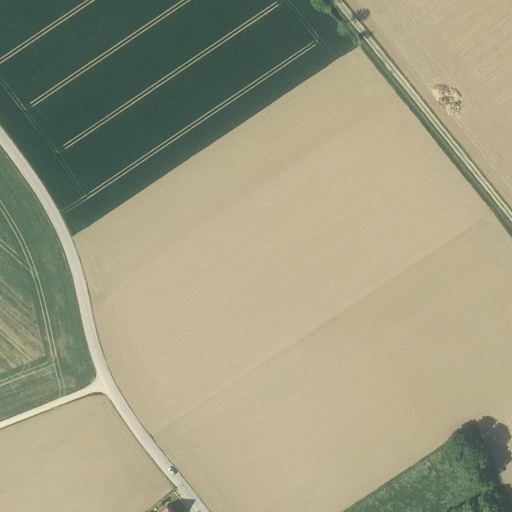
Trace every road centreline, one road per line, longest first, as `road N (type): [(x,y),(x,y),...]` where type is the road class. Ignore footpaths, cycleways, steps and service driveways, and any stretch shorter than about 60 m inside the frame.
road 1 (unclassified): [(0,140),(47,200),(68,243),(107,386),(199,511)]
road 2 (track): [(511,220),(335,0)]
